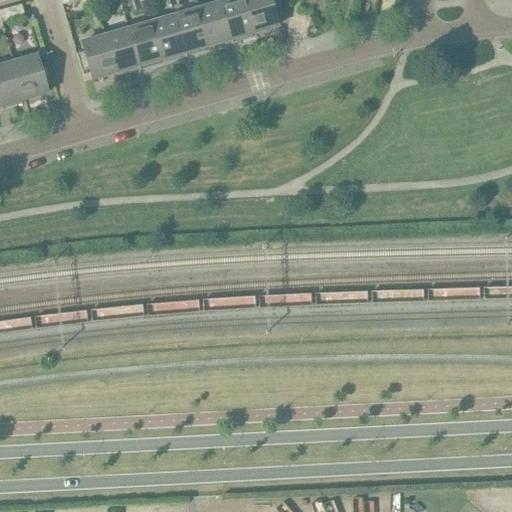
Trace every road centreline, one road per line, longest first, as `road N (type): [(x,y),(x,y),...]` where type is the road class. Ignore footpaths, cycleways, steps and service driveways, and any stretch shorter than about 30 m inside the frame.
road 1 (tertiary): [(511,426),(0,452)]
road 2 (tertiary): [(0,487),(511,461)]
road 3 (residential): [(86,129),(425,34)]
road 4 (residential): [(86,129),(52,0)]
